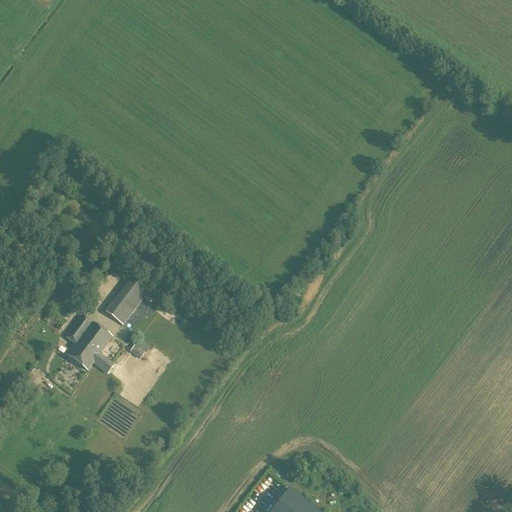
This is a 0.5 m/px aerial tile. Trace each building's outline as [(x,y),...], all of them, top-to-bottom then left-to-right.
[(131,279),(104,313),(122,327),(149,292),(146,290),(149,287),(139,279),(137,283),(131,279)] [(298,307),(304,299),(291,290),(285,298),(298,307)] [(57,296),(52,303),(69,316),(74,309),(57,296)] [(84,315),(67,337),(76,344),(68,355),(89,371),(94,363),(109,374),(115,366),(101,355),(113,338),(84,315)] [(140,360),(145,353),(135,346),(130,353),(140,360)] [(319,511),(289,489),(272,511),(319,511)]
